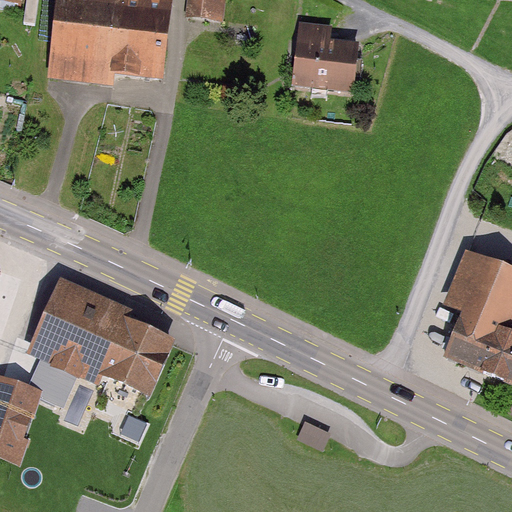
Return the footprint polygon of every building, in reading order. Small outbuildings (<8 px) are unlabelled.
[(132,0),(60,0),(52,78),(112,84),(113,73),(166,79),(173,7),(132,3),(132,0)] [(222,0),(191,0),(190,13),(221,17),(222,0)] [(331,30),(302,27),(296,85),(353,91),(357,45),(330,42),(331,30)] [(511,276),(469,257),(451,298),(464,322),(450,354),(511,381),(511,276)] [(127,310),(61,281),(28,354),(42,360),(77,376),(96,384),(101,374),(149,395),(173,341),(123,319),(127,310)] [(64,409),(77,376),(42,360),(28,391),(41,395),(40,401),(64,409)] [(28,391),(0,381),(0,455),(19,462),(40,401),(41,395),(28,391)] [(336,427),(308,415),(300,433),(328,445),(336,427)]
